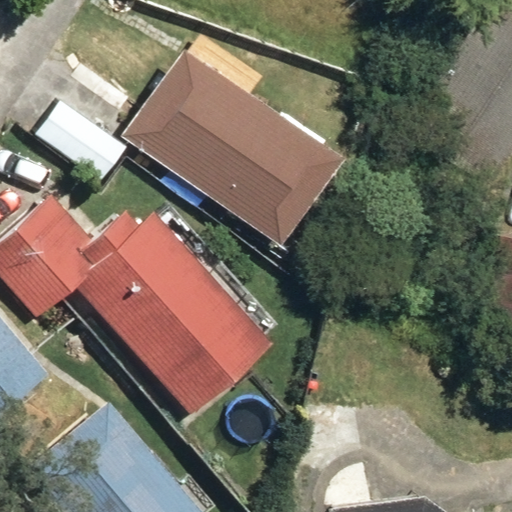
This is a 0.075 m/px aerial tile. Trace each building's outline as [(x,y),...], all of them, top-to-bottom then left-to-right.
[(397,234),(446,239),(476,201),(467,180),(475,164),(482,169),(511,114),(511,0),(461,0),(395,121),(419,134),(379,188),(397,234)] [(110,125),(266,235),(327,148),(171,39),(110,125)] [(27,125),(90,171),(113,139),(50,93),(27,125)] [(61,274),(178,403),(255,332),(137,201),(124,213),(110,198),(77,228),(39,186),(0,222),(0,280),(25,307),(61,274)] [(474,330),(511,336),(511,231),(490,228),(474,330)] [(0,413),(46,378),(0,319),(0,413)] [(9,461),(53,511),(194,511),(90,391),(9,461)] [(469,511),(467,500),(431,505),(407,484),(315,500),(317,511),(469,511)]
